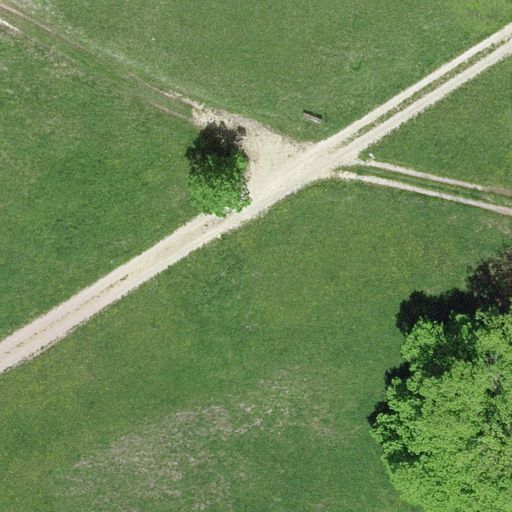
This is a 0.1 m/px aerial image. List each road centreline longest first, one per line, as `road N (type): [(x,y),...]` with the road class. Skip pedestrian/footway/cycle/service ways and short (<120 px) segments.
road 1 (track): [(0,347),(304,167)]
road 2 (track): [(304,167),(0,14)]
road 3 (track): [(511,43),(304,167)]
road 4 (track): [(304,167),(380,172),(511,201)]
